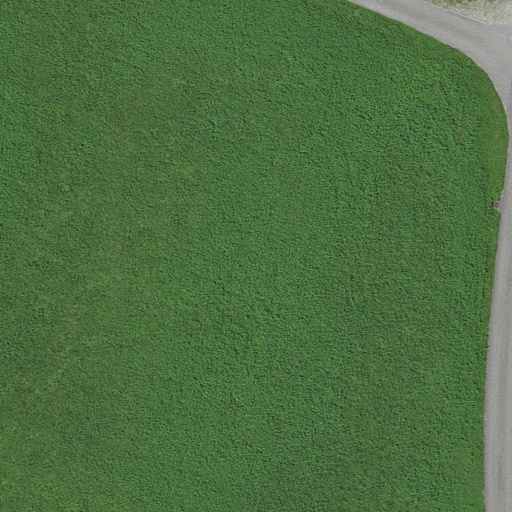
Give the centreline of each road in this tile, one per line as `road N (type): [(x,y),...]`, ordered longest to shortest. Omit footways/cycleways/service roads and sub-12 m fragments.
road 1 (track): [(502,511),(511,274)]
road 2 (track): [(511,60),(378,0)]
